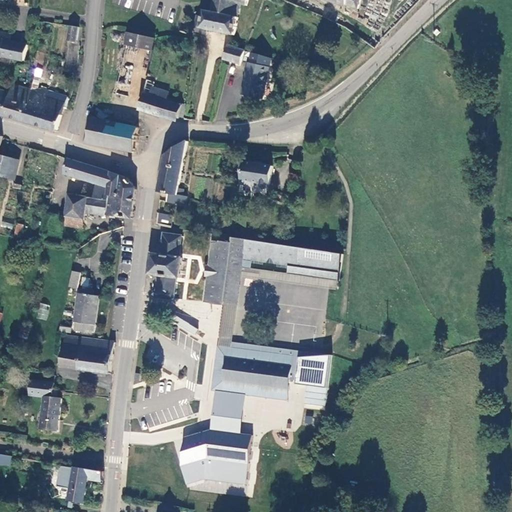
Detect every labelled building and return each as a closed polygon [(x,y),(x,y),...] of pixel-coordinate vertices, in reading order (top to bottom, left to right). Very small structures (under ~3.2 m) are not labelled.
[(200,25),(200,29),(216,33),(235,38),(241,7),(247,9),(250,0),(215,0),(212,13),(205,12),(203,19),(198,18),(197,25),(200,25)] [(325,0),(350,8),(351,7),(361,11),(364,0),(325,0)] [(67,42),(77,43),(79,29),(69,27),(67,42)] [(159,40),(130,34),(117,95),(145,101),(150,79),(159,40)] [(0,41),(0,58),(24,64),(28,47),(0,41)] [(230,48),(226,63),(244,67),(248,52),(244,52),(230,48)] [(265,101),(273,60),(253,56),(245,96),(265,101)] [(37,72),(32,92),(22,124),(57,135),(63,118),(70,98),(49,93),(39,90),(43,73),(37,72)] [(145,101),(142,112),(180,124),(186,105),(172,101),(174,94),(158,89),(160,83),(150,79),(145,101)] [(4,119),(22,124),(32,92),(14,86),(4,119)] [(0,118),(4,119),(11,94),(0,91),(0,118)] [(94,105),(92,118),(113,122),(116,110),(94,105)] [(92,118),(87,143),(134,152),(139,127),(113,122),(92,118)] [(179,186),(188,139),(167,150),(159,190),(168,191),(168,199),(187,202),(188,194),(184,193),(184,187),(179,186)] [(0,152),(0,173),(8,176),(14,157),(0,152)] [(72,193),(67,223),(85,226),(88,210),(109,215),(109,212),(134,217),(139,188),(131,177),(72,157),(69,172),(98,182),(96,197),(72,193)] [(255,182),(269,184),(272,165),(244,161),(241,183),(254,185),(255,182)] [(173,227),(176,215),(160,212),(158,224),(173,227)] [(30,217),(26,233),(32,236),(36,218),(30,217)] [(24,236),(24,223),(15,224),(15,236),(24,236)] [(182,233),(166,231),(164,252),(152,251),(150,274),(160,276),(157,295),(174,297),(177,277),(180,278),(183,255),(179,255),(182,233)] [(224,305),(212,392),(289,402),(291,383),(328,388),(332,355),(233,342),(241,276),(340,288),(344,253),(231,239),(231,242),(212,240),(204,303),(224,305)] [(76,273),(73,287),(81,289),(84,275),(76,273)] [(102,296),(81,293),(76,321),(79,322),(77,331),(94,332),(95,325),(99,325),(102,296)] [(52,308),(42,305),(38,320),(48,322),(52,308)] [(204,312),(179,310),(177,327),(202,330),(204,312)] [(116,341),(67,335),(63,368),(111,375),(116,341)] [(57,386),(34,383),(32,397),(47,399),(42,431),(57,433),(58,425),(62,425),(65,401),(57,401),(57,386)] [(226,424),(207,421),(202,440),(223,444),(226,424)] [(253,429),(231,424),(228,445),(248,449),(253,429)] [(13,453),(0,451),(0,461),(11,463),(13,453)] [(101,481),(102,471),(59,466),(57,486),(72,488),(70,500),(89,503),(92,480),(101,481)]
